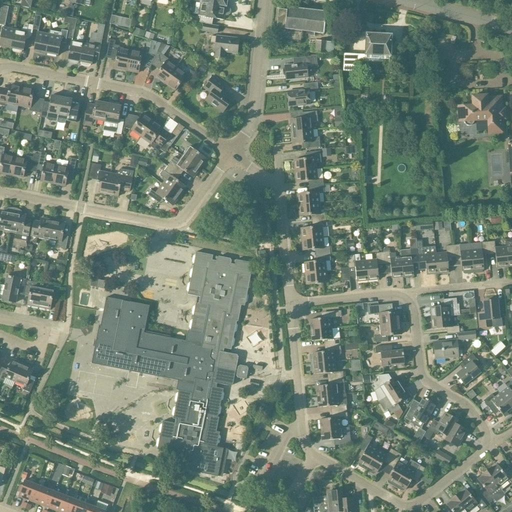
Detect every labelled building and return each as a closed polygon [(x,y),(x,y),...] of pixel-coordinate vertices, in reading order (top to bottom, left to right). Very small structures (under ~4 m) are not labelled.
[(212,25),(213,19),(224,20),(225,16),(227,16),(228,15),(229,15),(230,15),(230,14),(230,13),(231,13),(231,12),(231,11),(231,10),(230,9),(230,8),(229,8),(228,7),(226,7),(227,0),(200,0),(200,3),(201,3),(198,16),(201,17),(200,23),(203,24),(212,25)] [(73,15),(75,6),(68,5),(67,14),(73,15)] [(8,7),(2,6),(0,13),(0,25),(5,26),(8,7)] [(276,39),(299,42),(302,10),(287,8),(287,11),(279,10),(277,29),(276,39)] [(301,42),(302,32),(308,33),(308,36),(314,37),(314,34),(324,35),(326,13),(302,10),(299,42),(301,42)] [(32,30),(33,30),(39,31),(41,17),(40,17),(41,13),(36,12),(33,26),(32,30)] [(129,28),(131,19),(112,15),(110,24),(129,28)] [(67,36),(71,19),(65,17),(61,35),(67,36)] [(73,39),(76,20),(71,19),(67,36),(66,38),(73,39)] [(203,24),(202,32),(217,34),(219,26),(203,24)] [(15,30),(11,48),(12,49),(12,51),(13,52),(20,53),(21,53),(21,51),(22,51),(26,35),(32,36),(33,30),(32,30),(33,26),(28,25),(26,32),(15,30)] [(84,43),(79,62),(81,62),(81,64),(82,65),(88,66),(89,65),(90,64),(91,64),(92,60),(98,61),(100,49),(104,26),(99,25),(97,34),(91,33),(89,44),(84,43)] [(3,27),(0,40),(0,46),(11,48),(15,30),(3,27)] [(38,32),(34,51),(46,53),(49,34),(38,32)] [(57,55),(61,37),(49,34),(46,53),(57,55)] [(399,64),(399,57),(390,56),(391,36),(367,34),(365,55),(344,54),(343,71),(356,72),(357,62),(365,62),(399,64)] [(211,36),(211,43),(216,43),(215,51),(216,51),(216,57),(224,58),(225,52),(237,53),(239,39),(217,37),(211,36)] [(127,70),(131,50),(119,48),(120,46),(115,45),(116,41),(110,40),(106,57),(116,60),(115,69),(121,70),(121,69),(127,70)] [(314,53),(325,54),(326,42),(315,40),(314,53)] [(71,41),(68,59),(79,62),(84,43),(71,41)] [(131,50),(127,70),(131,71),(131,72),(138,73),(139,66),(150,69),(156,56),(131,50)] [(155,77),(165,84),(176,67),(167,61),(168,59),(160,54),(157,52),(152,65),(160,71),(155,77)] [(287,80),(308,78),(307,68),(318,67),(317,57),(294,59),(294,65),(285,66),(287,80)] [(165,84),(175,91),(182,82),(186,85),(195,74),(190,70),(186,75),(176,67),(165,84)] [(212,76),(204,88),(211,93),(206,100),(224,112),(233,100),(221,91),(226,86),(212,76)] [(289,107),(310,105),(309,90),(318,89),(318,83),(304,84),(304,90),(288,91),(289,107)] [(0,105),(6,106),(7,103),(18,105),(22,87),(10,85),(8,93),(0,91),(0,105)] [(43,102),(44,100),(32,97),(34,89),(22,87),(18,105),(29,108),(29,111),(41,113),(44,102),(43,102)] [(41,113),(41,118),(46,119),(50,122),(57,122),(58,115),(62,95),(57,94),(56,97),(51,96),(50,103),(44,102),(41,113)] [(69,117),(68,122),(76,123),(80,103),(72,101),(72,100),(66,99),(67,96),(62,95),(58,115),(69,117)] [(458,107),(459,122),(464,121),(464,123),(465,124),(465,125),(466,126),(468,126),(469,126),(470,126),(472,126),(473,125),(474,123),(474,122),(474,121),(492,120),(493,134),(503,133),(502,119),(505,119),(504,109),(502,109),(501,97),(487,98),(487,95),(485,95),(473,96),(472,96),(472,106),(458,107)] [(104,122),(105,122),(108,104),(95,102),(94,109),(88,108),(88,105),(88,104),(84,125),(95,127),(97,120),(104,122)] [(102,131),(115,134),(121,135),(124,120),(118,119),(120,107),(108,104),(105,122),(104,122),(102,131)] [(302,119),(290,120),(291,132),(313,130),(312,122),(318,122),(317,112),(302,113),(302,119)] [(124,128),(130,129),(141,137),(153,121),(148,118),(149,117),(143,113),(140,118),(137,116),(126,114),(124,128)] [(335,127),(343,127),(343,118),(334,118),(335,127)] [(171,134),(167,139),(159,133),(163,128),(157,123),(157,124),(153,121),(141,137),(150,144),(149,146),(158,153),(164,143),(169,147),(176,138),(171,134)] [(0,134),(8,136),(9,130),(0,128),(0,134)] [(320,148),(319,138),(313,138),(313,130),(291,132),(292,144),(305,143),(305,149),(320,148)] [(30,142),(32,135),(21,132),(19,139),(30,142)] [(0,173),(10,176),(14,157),(2,155),(4,148),(0,147),(0,173)] [(207,159),(190,147),(183,156),(200,169),(207,159)] [(322,157),(331,156),(331,149),(321,150),(322,157)] [(40,182),(52,184),(56,165),(44,163),(46,154),(40,152),(39,155),(40,155),(36,170),(37,170),(42,172),(40,182)] [(295,171),(316,169),(316,163),(321,163),(321,158),(320,152),(307,153),(308,159),(294,161),(295,171)] [(10,176),(22,178),(24,170),(36,173),(37,170),(36,170),(40,155),(39,155),(33,154),(33,158),(26,157),(26,159),(14,157),(10,176)] [(180,161),(174,157),(171,162),(168,167),(178,174),(181,170),(193,178),(200,169),(183,156),(180,161)] [(52,184),(65,186),(67,176),(73,178),(76,159),(70,158),(68,168),(56,165),(52,184)] [(95,193),(107,195),(111,174),(100,172),(101,166),(95,164),(93,177),(98,178),(95,193)] [(160,174),(160,177),(165,180),(162,185),(179,197),(186,188),(175,179),(178,174),(168,167),(164,171),(162,171),(160,174)] [(107,195),(118,197),(120,190),(129,192),(133,172),(123,170),(120,169),(115,175),(111,174),(107,195)] [(310,181),(311,187),(324,186),(323,179),(317,180),(316,169),(295,171),(296,183),(310,181)] [(161,198),(173,206),(179,197),(162,185),(156,193),(151,190),(147,195),(157,203),(161,198)] [(298,206),(320,204),(319,193),(324,193),(324,186),(311,187),(311,194),(297,195),(298,206)] [(313,215),(314,221),(327,220),(326,214),(321,214),(320,204),(298,206),(300,217),(313,215)] [(14,213),(14,209),(13,209),(11,209),(10,209),(8,209),(6,210),(6,212),(1,211),(0,215),(0,214),(0,230),(10,233),(14,213)] [(26,242),(28,229),(23,228),(25,215),(14,213),(10,233),(15,234),(14,239),(26,242)] [(30,243),(36,244),(37,238),(49,240),(53,221),(41,218),(38,231),(32,230),(30,243)] [(301,229),(302,240),(323,238),(322,227),(328,227),(327,220),(314,221),(315,228),(301,229)] [(66,250),(68,237),(62,236),(64,223),(53,221),(49,240),(55,242),(54,247),(66,250)] [(317,250),(317,256),(330,255),(329,248),(324,248),(323,238),(302,240),(303,251),(317,250)] [(488,242),(470,244),(473,271),(483,270),(482,256),(489,255),(488,242)] [(494,242),(488,242),(489,255),(495,254),(497,268),(508,267),(506,247),(495,248),(494,242)] [(470,244),(453,246),(454,258),(460,258),(462,272),(473,271),(470,244)] [(426,270),(427,275),(437,274),(435,254),(436,254),(435,246),(417,248),(420,270),(426,270)] [(446,253),(436,254),(435,254),(437,274),(448,273),(447,259),(454,258),(453,246),(446,246),(446,253)] [(417,248),(417,249),(411,250),(400,251),(401,258),(400,258),(402,278),(414,277),(413,271),(420,270),(417,248)] [(188,285),(187,291),(188,293),(188,296),(202,298),(200,305),(196,304),(196,306),(193,308),(192,314),(193,317),(192,321),(191,322),(189,328),(191,330),(190,332),(204,335),(201,348),(203,349),(204,346),(208,347),(208,350),(211,350),(210,358),(211,360),(214,361),(213,367),(221,369),(236,372),(236,370),(239,358),(237,355),(223,352),(224,349),(231,350),(232,348),(234,346),(235,340),(234,338),(235,334),(237,332),(238,326),(236,324),(237,321),(238,322),(242,305),(246,306),(246,303),(248,302),(249,296),(248,293),(249,289),(251,288),(252,282),(251,279),(251,276),(254,274),(255,268),(253,266),(254,264),(238,261),(238,265),(233,265),(234,262),(232,259),(222,257),(219,259),(219,262),(215,261),(216,256),(196,252),(196,255),(194,256),(193,262),(194,264),(193,269),(191,271),(189,277),(191,279),(190,283),(188,285)] [(396,258),(395,253),(389,253),(389,252),(382,253),(383,265),(390,265),(391,279),(402,278),(400,258),(396,258)] [(0,260),(14,264),(15,256),(0,253),(0,260)] [(376,260),(365,261),(367,281),(379,280),(377,266),(383,265),(382,253),(375,253),(376,260)] [(304,263),(305,274),(326,272),(325,262),(331,261),(330,255),(317,256),(318,262),(304,263)] [(355,268),(356,282),(367,281),(365,261),(360,262),(359,255),(354,255),(347,256),(349,269),(355,268)] [(341,282),(349,281),(348,269),(340,269),(341,282)] [(327,283),(326,272),(305,274),(306,285),(327,283)] [(2,301),(15,303),(18,292),(24,293),(26,281),(26,280),(6,276),(2,301)] [(104,289),(105,281),(97,280),(96,288),(104,289)] [(37,288),(38,283),(32,283),(26,281),(24,293),(29,294),(27,306),(39,308),(42,289),(37,288)] [(53,291),(42,289),(39,308),(50,310),(52,299),(58,300),(60,288),(53,287),(53,291)] [(100,326),(92,364),(179,381),(177,391),(179,391),(193,393),(195,380),(197,381),(197,383),(201,384),(202,381),(205,382),(206,375),(209,373),(212,373),(213,367),(214,361),(211,360),(210,358),(211,350),(208,350),(208,347),(204,346),(203,349),(201,348),(204,335),(190,332),(188,331),(186,342),(145,333),(150,306),(107,298),(101,326),(100,326)] [(457,305),(456,299),(443,300),(444,306),(430,308),(431,319),(451,317),(460,316),(459,305),(457,305)] [(485,315),(479,316),(480,328),(492,327),(492,328),(492,327),(502,326),(502,327),(501,319),(499,319),(498,300),(483,302),(485,315)] [(368,316),(379,315),(380,326),(400,323),(399,313),(390,314),(389,311),(392,311),(391,305),(367,307),(368,316)] [(310,321),(311,331),(331,329),(330,319),(342,318),(341,311),(325,313),(325,319),(310,321)] [(447,334),(457,334),(459,333),(459,327),(452,327),(451,317),(431,319),(432,330),(446,328),(447,334)] [(376,343),(388,342),(387,336),(402,335),(400,323),(380,326),(381,336),(375,337),(376,343)] [(312,342),(327,340),(328,346),(340,345),(340,339),(332,339),(331,329),(311,331),(312,342)] [(476,339),(475,332),(459,333),(457,334),(458,341),(476,339)] [(458,357),(457,341),(433,343),(435,360),(458,357)] [(313,354),(314,364),(335,362),(334,356),(339,356),(341,354),(340,345),(328,346),(328,352),(313,354)] [(404,365),(402,351),(389,353),(389,347),(375,348),(376,354),(381,354),(382,367),(404,365)] [(464,386),(480,373),(476,368),(480,364),(471,354),(462,362),(466,366),(456,375),(464,386)] [(5,378),(15,382),(22,364),(12,360),(8,370),(2,368),(0,372),(0,380),(3,382),(5,378)] [(352,361),(353,371),(361,370),(360,360),(352,361)] [(315,375),(330,374),(331,380),(343,378),(343,372),(336,373),(335,362),(314,364),(315,375)] [(29,393),(34,382),(29,379),(33,369),(22,364),(15,382),(25,386),(23,390),(29,393)] [(236,370),(236,372),(235,373),(237,374),(237,376),(238,379),(244,380),(246,378),(248,370),(247,367),(241,366),(238,368),(238,370),(236,370)] [(158,440),(156,446),(157,448),(157,450),(178,455),(177,460),(178,462),(190,464),(192,463),(190,471),(218,477),(219,469),(223,470),(226,457),(222,456),(223,449),(217,447),(217,444),(219,443),(220,437),(219,435),(220,433),(217,432),(216,432),(219,418),(217,417),(218,415),(220,414),(221,408),(220,406),(221,401),(223,400),(224,394),(223,392),(223,390),(216,388),(217,384),(230,387),(233,385),(235,373),(236,372),(221,369),(213,367),(212,373),(209,373),(206,375),(205,382),(202,381),(201,384),(197,383),(197,381),(195,380),(193,393),(179,391),(179,393),(177,395),(175,400),(177,403),(176,407),(174,408),(173,414),(174,417),(173,419),(178,421),(177,424),(163,421),(162,424),(160,426),(159,431),(161,433),(160,438),(158,440)] [(378,402),(385,397),(403,387),(396,377),(392,380),(388,375),(378,376),(379,381),(371,386),(375,392),(378,402)] [(332,386),(316,387),(317,398),(338,396),(338,395),(345,394),(343,378),(331,380),(332,386)] [(253,388),(258,388),(259,381),(250,379),(249,384),(254,385),(253,388)] [(506,386),(508,388),(500,395),(511,409),(511,381),(506,386)] [(397,404),(409,396),(403,387),(385,397),(378,402),(384,412),(387,410),(390,415),(400,409),(397,404)] [(483,401),(492,413),(497,409),(504,418),(511,411),(511,409),(500,395),(495,398),(492,394),(483,401)] [(334,407),(334,413),(347,412),(346,406),(339,406),(338,396),(317,398),(318,408),(334,407)] [(403,419),(409,422),(410,421),(422,428),(423,424),(434,406),(422,399),(415,412),(409,408),(403,419)] [(319,420),(320,431),(341,429),(340,419),(347,418),(347,412),(334,413),(335,419),(319,420)] [(427,430),(436,436),(438,432),(446,437),(454,424),(454,425),(456,421),(444,414),(438,424),(433,420),(427,430)] [(465,431),(454,425),(454,424),(446,437),(444,440),(456,448),(459,443),(459,442),(465,431)] [(350,445),(349,439),(342,439),(341,429),(320,431),(321,442),(337,440),(338,446),(350,445)] [(417,431),(411,442),(418,446),(424,435),(417,431)] [(365,471),(375,454),(377,450),(369,445),(372,439),(367,436),(360,446),(366,449),(358,463),(359,463),(358,465),(359,467),(365,471)] [(384,460),(389,463),(395,452),(390,449),(387,455),(377,450),(375,454),(365,471),(373,475),(375,474),(376,473),(376,474),(384,460)] [(452,458),(438,450),(435,457),(448,465),(452,458)] [(398,461),(401,455),(395,452),(389,463),(395,466),(387,480),(387,481),(387,484),(394,488),(406,466),(398,461)] [(405,490),(413,477),(418,480),(425,469),(419,466),(411,460),(407,467),(406,466),(394,488),(401,492),(404,491),(405,490)] [(504,494),(510,489),(509,488),(511,485),(511,474),(510,472),(505,476),(496,464),(486,472),(499,488),(500,488),(504,494)] [(489,504),(494,500),(490,495),(499,488),(486,472),(477,479),(486,491),(482,495),(489,504)] [(83,483),(94,485),(96,479),(85,476),(83,483)] [(24,481),(18,497),(29,501),(35,485),(24,481)] [(29,501),(39,504),(45,489),(35,485),(29,501)] [(110,497),(113,488),(104,485),(101,493),(110,497)] [(45,489),(39,504),(49,508),(55,492),(45,489)] [(455,497),(466,511),(469,511),(477,506),(481,511),(486,506),(478,497),(474,501),(465,489),(455,497)] [(342,511),(341,500),(342,500),(341,491),(327,493),(327,497),(320,497),(315,498),(315,505),(316,511),(313,511),(342,511)] [(49,508),(58,511),(65,496),(55,492),(49,508)] [(58,511),(70,511),(75,500),(65,496),(58,511)] [(75,500),(70,511),(81,511),(85,504),(87,500),(77,496),(75,500)] [(466,511),(455,497),(446,504),(451,511),(466,511)] [(341,500),(342,511),(363,511),(364,510),(357,511),(356,499),(342,500),(341,500)] [(499,511),(507,511),(511,509),(511,501),(499,511)]
